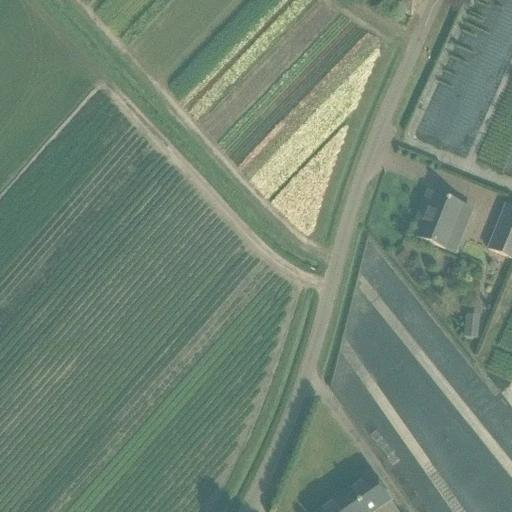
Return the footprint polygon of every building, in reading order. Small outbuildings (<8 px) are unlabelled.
[(377,0),(411,19),(421,0),(422,1),(422,0),(377,0)] [(416,239),(435,247),(445,251),(462,208),(446,201),(428,194),(421,211),(427,213),(416,239)] [(511,209),(505,207),(486,251),(511,260),(511,209)] [(465,317),(463,340),(477,341),(478,318),(465,317)] [(396,511),(372,477),(342,499),(351,511),(396,511)] [(351,511),(342,499),(323,511),(351,511)]
